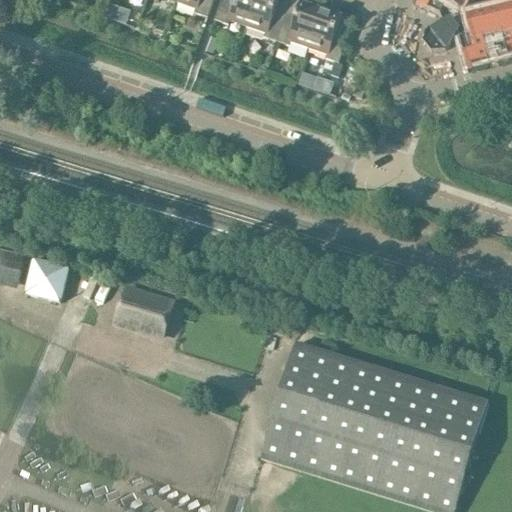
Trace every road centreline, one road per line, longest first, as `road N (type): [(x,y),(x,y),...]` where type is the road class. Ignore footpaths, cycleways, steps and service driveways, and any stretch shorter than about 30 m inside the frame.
road 1 (tertiary): [(383,185),(0,55)]
road 2 (tertiary): [(511,228),(383,185)]
